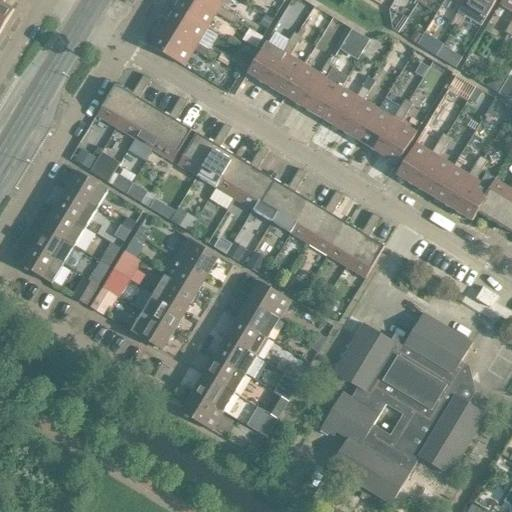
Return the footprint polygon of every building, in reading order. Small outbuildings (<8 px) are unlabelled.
[(4,3),(5,0),(0,0),(0,33),(14,10),(4,3)] [(219,9),(203,0),(181,0),(176,9),(208,28),(217,13),(219,9)] [(224,0),(203,0),(219,9),(217,13),(226,19),(231,11),(221,6),(224,0)] [(482,25),(497,0),(470,0),(468,5),(464,3),(458,12),(466,17),(466,16),(482,25)] [(511,0),(502,0),(501,3),(511,9),(511,0)] [(208,28),(176,9),(165,27),(197,46),(195,50),(204,56),(209,48),(199,43),(208,28)] [(236,25),(241,17),(231,11),(226,19),(236,25)] [(453,22),(460,26),(466,17),(458,12),(453,22)] [(267,14),(261,23),(268,28),(274,19),(267,14)] [(185,66),(195,50),(197,46),(165,27),(154,47),(185,66)] [(243,41),(255,49),(263,36),(250,29),(243,41)] [(353,29),(343,44),(361,55),(371,39),(353,29)] [(289,41),(297,46),(302,36),(295,32),(289,41)] [(220,41),(216,48),(226,53),(229,47),(220,41)] [(268,41),(249,73),(268,85),(287,53),(291,55),(297,46),(289,41),(284,51),(268,41)] [(214,62),(218,54),(209,48),(204,56),(214,62)] [(287,53),(268,85),(287,96),(306,64),(291,55),(287,53)] [(457,53),(450,63),(457,67),(463,57),(457,53)] [(340,58),(332,54),(326,64),(334,68),(340,58)] [(422,62),(416,72),(424,77),(430,67),(422,62)] [(306,64),(287,96),(305,107),(324,75),(328,78),(334,68),(326,64),(321,73),(306,64)] [(152,79),(145,74),(139,84),(146,89),(152,79)] [(504,80),(494,74),(487,86),(497,92),(504,80)] [(511,74),(510,74),(499,93),(510,100),(511,98),(511,74)] [(324,75),(305,107),(324,118),(343,87),(328,78),(324,75)] [(377,81),(369,76),(363,86),(371,91),(377,81)] [(117,84),(98,115),(117,127),(136,95),(133,94),(117,84)] [(136,95),(117,127),(136,138),(155,107),(140,98),(146,89),(139,84),(133,94),(136,95)] [(343,87),(324,118),(342,129),(361,98),(365,100),(371,91),(363,86),(358,96),(343,87)] [(476,87),(469,98),(476,103),(483,91),(476,87)] [(189,101),(181,96),(175,106),(183,111),(189,101)] [(361,98),(342,129),(361,141),(380,109),(365,100),(361,98)] [(414,103),(406,99),(400,109),(408,113),(414,103)] [(193,130),(177,120),(183,111),(175,106),(170,116),(173,118),(154,149),(174,161),(193,130)] [(154,149),(173,118),(170,116),(155,107),(136,138),(154,149)] [(380,109),(361,141),(379,152),(398,120),(402,122),(408,113),(400,109),(395,118),(380,109)] [(418,132),(402,122),(398,120),(379,152),(398,163),(418,132)] [(233,128),(226,123),(220,133),(227,137),(233,128)] [(214,143),(198,133),(178,164),(198,176),(217,145),(214,143)] [(217,145),(198,176),(217,188),(236,156),(221,147),(227,137),(220,133),(214,143),(217,145)] [(451,137),(444,133),(438,143),(445,147),(451,137)] [(417,143),(397,174),(417,186),(436,154),(440,157),(445,147),(438,143),(432,152),(417,143)] [(270,150),(262,146),(256,155),(264,160),(270,150)] [(82,149),(76,160),(91,169),(97,158),(82,149)] [(436,154),(417,186),(435,197),(455,166),(440,157),(436,154)] [(264,160),(256,155),(251,165),(254,167),(235,199),(254,210),(273,178),(258,169),(264,160)] [(488,160),(481,155),(475,165),(482,170),(488,160)] [(236,156),(217,188),(235,199),(254,167),(251,165),(236,156)] [(99,158),(91,172),(109,182),(117,169),(99,158)] [(455,166),(435,197),(454,208),(473,177),(477,179),(482,170),(475,165),(469,174),(455,166)] [(307,173),(300,168),(294,178),(302,183),(307,173)] [(109,190),(78,171),(67,190),(98,209),(109,190)] [(119,174),(113,185),(127,193),(134,182),(119,174)] [(473,220),(478,212),(477,211),(492,188),(491,187),(477,179),(473,177),(454,208),(473,220)] [(273,178),(254,210),(273,221),(292,190),(289,188),(273,178)] [(292,190),(273,221),(292,233),(311,201),(296,192),(302,183),(294,178),(289,188),(292,190)] [(496,179),(491,187),(492,188),(477,211),(478,212),(496,222),(511,195),(511,187),(511,189),(496,179)] [(134,182),(127,193),(142,202),(148,191),(134,182)] [(55,208),(87,227),(98,209),(67,190),(55,208)] [(345,195),(337,191),(331,201),(339,205),(345,195)] [(511,195),(496,222),(511,232),(511,195)] [(311,201),(292,233),(310,244),(329,212),(326,210),(311,201)] [(329,212),(310,244),(328,255),(348,223),(333,214),(339,205),(331,201),(326,210),(329,212)] [(166,204),(160,213),(171,220),(177,211),(166,204)] [(44,227),(76,246),(87,227),(55,208),(44,227)] [(195,217),(179,208),(172,221),(187,230),(195,217)] [(381,217),(374,213),(368,223),(375,227),(381,217)] [(137,223),(128,217),(124,224),(132,230),(137,223)] [(348,223),(328,255),(347,266),(366,234),(362,232),(348,223)] [(367,278),(386,246),(370,237),(375,227),(368,223),(362,232),(366,234),(347,266),(367,278)] [(122,225),(116,235),(126,241),(131,231),(122,225)] [(151,231),(142,226),(138,233),(147,238),(151,231)] [(33,245),(64,264),(76,246),(44,227),(33,245)] [(133,240),(142,246),(147,238),(138,233),(133,240)] [(220,257),(188,238),(177,257),(208,276),(220,257)] [(133,240),(126,251),(139,259),(145,247),(142,246),(133,240)] [(235,241),(228,254),(239,261),(247,248),(235,241)] [(101,261),(110,267),(121,248),(113,243),(101,261)] [(22,264),(53,283),(64,264),(33,245),(22,264)] [(115,270),(124,275),(129,268),(134,271),(141,260),(139,259),(126,251),(115,270)] [(264,261),(253,254),(246,266),(257,272),(264,261)] [(166,275),(197,294),(208,276),(177,257),(166,275)] [(97,269),(106,274),(110,267),(101,261),(97,269)] [(111,277),(104,288),(116,296),(119,298),(131,279),(124,275),(115,270),(111,277)] [(155,294),(186,312),(197,294),(166,275),(155,294)] [(99,285),(85,277),(74,296),(87,304),(99,285)] [(298,279),(290,292),(301,298),(309,285),(298,279)] [(292,300),(261,281),(249,300),(281,319),(292,300)] [(485,287),(478,298),(492,307),(500,296),(485,287)] [(104,288),(92,307),(105,315),(116,296),(104,288)] [(143,312),(175,331),(186,312),(155,294),(143,312)] [(238,319),(269,338),(281,319),(249,300),(238,319)] [(132,331),(163,350),(175,331),(143,312),(132,331)] [(322,428),(335,436),(338,430),(349,437),(331,467),(393,504),(411,473),(411,472),(420,457),(451,475),(488,414),(468,402),(474,391),(464,385),(462,377),(468,367),(461,363),(474,343),(424,313),(406,343),(397,337),(394,341),(364,323),(335,372),(361,389),(355,399),(343,392),(322,428)] [(227,337),(258,356),(269,338),(238,319),(227,337)] [(327,338),(319,333),(314,340),(323,345),(327,338)] [(216,356),(247,375),(258,356),(227,337),(216,356)] [(310,347),(319,352),(323,345),(314,340),(310,347)] [(205,374),(236,393),(247,375),(216,356),(205,374)] [(307,372),(297,365),(290,376),(301,382),(307,372)] [(193,393),(225,412),(236,393),(205,374),(193,393)] [(286,374),(275,391),(290,400),(301,383),(286,374)] [(276,392),(265,410),(270,414),(278,419),(290,400),(276,392)] [(182,412),(213,431),(225,412),(193,393),(182,412)] [(265,421),(259,431),(268,437),(274,426),(278,419),(270,414),(265,421)] [(247,451),(256,456),(260,449),(251,444),(247,451)] [(473,503),(467,511),(477,511),(480,508),(473,503)]
